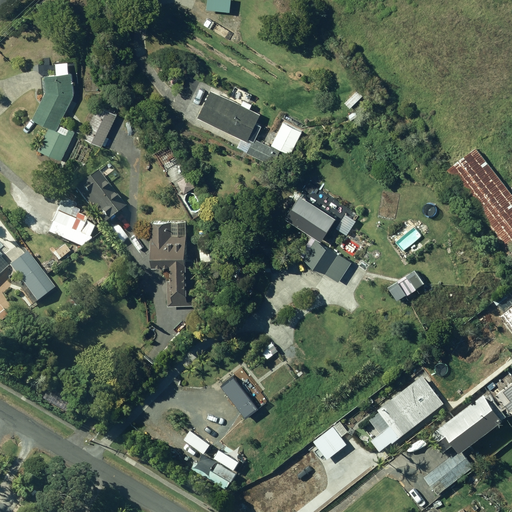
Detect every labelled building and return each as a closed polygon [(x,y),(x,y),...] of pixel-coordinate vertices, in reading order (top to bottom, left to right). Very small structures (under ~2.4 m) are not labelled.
[(34,115),(58,126),(75,92),(73,68),(71,68),(70,57),(58,58),(59,69),(47,70),(48,86),(34,115)] [(213,86),(199,114),(249,138),(262,110),(252,104),(253,100),(245,96),(243,101),(213,86)] [(345,101),(351,106),(365,93),(359,87),(345,101)] [(83,134),(102,143),(118,111),(99,102),(83,134)] [(292,152),(303,128),(284,119),(273,142),(292,152)] [(74,135),(50,124),(39,146),(63,158),(74,135)] [(281,148),(255,136),(248,151),(274,163),(281,148)] [(445,173),(511,260),(511,190),(479,147),(445,173)] [(73,187),(101,223),(124,205),(96,169),(73,187)] [(168,178),(177,192),(190,184),(181,170),(168,178)] [(288,212),(324,236),(339,213),(303,189),(288,212)] [(46,231),(80,246),(90,239),(90,237),(89,236),(94,223),(71,213),(76,202),(62,196),(46,231)] [(168,269),(169,303),(195,302),(193,257),(188,258),(188,232),(173,232),(173,218),(151,218),(151,246),(153,246),(154,262),(173,262),(173,269),(168,269)] [(304,255),(328,271),(341,251),(317,235),(304,255)] [(53,251),(59,259),(69,251),(63,244),(53,251)] [(22,292),(31,304),(53,287),(24,251),(7,264),(26,289),(22,292)] [(430,282),(420,267),(411,274),(420,288),(430,282)] [(414,294),(404,278),(394,284),(404,300),(414,294)] [(382,449),(388,457),(402,446),(397,440),(447,402),(425,374),(380,408),(392,424),(374,439),(382,450),(382,449)] [(488,392),(445,424),(466,451),(508,419),(488,392)] [(330,460),(352,442),(346,435),(352,430),(343,418),(315,441),(330,460)] [(476,466),(462,448),(426,476),(440,494),(476,466)]
